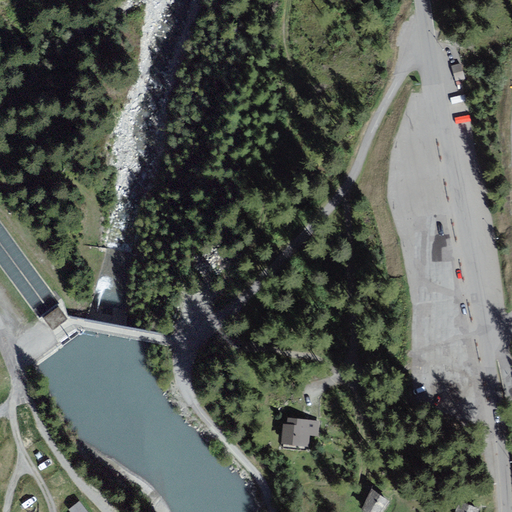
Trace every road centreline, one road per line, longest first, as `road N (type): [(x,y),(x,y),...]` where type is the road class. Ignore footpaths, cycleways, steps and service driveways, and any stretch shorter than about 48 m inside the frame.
road 1 (tertiary): [(423,0),(487,336)]
road 2 (unclassified): [(224,316),(182,341),(75,325),(14,364),(0,334)]
road 3 (track): [(182,341),(186,388),(260,479),(273,511)]
road 4 (track): [(105,511),(44,430),(17,377)]
road 5 (tertiary): [(492,364),(509,511)]
road 6 (track): [(287,137),(297,89),(286,38),(289,0)]
